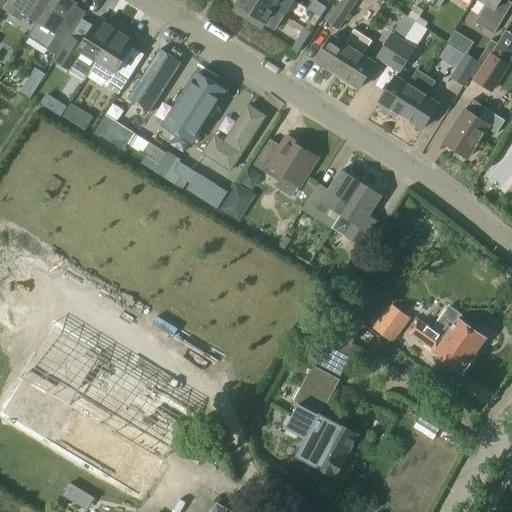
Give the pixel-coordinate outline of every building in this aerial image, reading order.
[(0,0),(0,6),(3,9),(9,0),(0,0)] [(26,14),(38,22),(51,0),(9,0),(3,9),(22,21),(26,14)] [(58,56),(71,36),(76,28),(66,21),(77,3),(72,0),(51,0),(38,22),(49,29),(39,44),(58,56)] [(277,9),(263,0),(239,0),(236,5),(276,31),(286,15),(276,9),(277,9)] [(295,0),(263,0),(277,9),(276,9),(286,15),(296,0),(295,0)] [(308,9),(315,14),(321,17),(322,16),(327,8),(314,0),(313,0),(309,8),(308,9)] [(342,0),(341,1),(327,22),(339,29),(358,0),(357,0),(342,0)] [(431,0),(430,2),(440,8),(444,0),(431,0)] [(480,0),(487,4),(475,23),(494,34),(511,5),(511,2),(507,0),(480,0)] [(416,6),(409,17),(416,22),(424,11),(416,6)] [(321,17),(315,14),(309,23),(315,27),(321,17)] [(91,72),(118,29),(100,17),(83,44),(71,36),(58,56),(55,60),(70,70),(71,68),(87,78),(91,72)] [(137,41),(118,29),(91,72),(106,82),(104,85),(119,95),(132,75),(120,67),(137,41)] [(339,76),(365,36),(354,29),(345,44),(333,36),(316,61),(339,76)] [(376,58),(387,66),(404,39),(393,32),(376,58)] [(373,41),(365,36),(339,76),(360,89),(376,64),(364,56),(373,41)] [(404,39),(387,66),(400,74),(417,48),(404,39)] [(491,40),(478,60),(480,61),(484,64),(491,52),(497,44),(491,40)] [(440,56),(458,66),(466,53),(448,42),(440,56)] [(125,93),(143,105),(174,58),(156,46),(125,93)] [(473,80),(492,93),(503,77),(510,65),(491,52),(484,64),(483,65),(473,80)] [(478,60),(466,53),(458,66),(451,78),(465,86),(480,61),(478,60)] [(191,143),(228,84),(197,65),(160,123),(191,143)] [(35,68),(20,92),(31,98),(46,75),(35,68)] [(401,116),(427,76),(417,70),(408,84),(396,76),(380,102),(401,116)] [(436,82),(427,76),(401,116),(423,130),(439,104),(427,96),(436,82)] [(40,104),(61,117),(67,107),(47,94),(40,104)] [(199,148),(231,168),(266,112),(246,99),(224,136),(211,128),(199,148)] [(488,125),(477,118),(484,107),(473,100),(466,110),(445,143),(467,158),(488,125)] [(63,116),(74,123),(82,111),(71,104),(63,116)] [(123,150),(127,143),(134,133),(106,116),(99,126),(96,132),(123,150)] [(138,149),(142,152),(149,142),(137,134),(130,145),(138,149)] [(302,145),(288,136),(281,146),(270,139),(254,165),(266,173),(270,167),(300,186),(318,158),(301,147),(302,145)] [(149,142),(142,152),(183,178),(190,182),(196,172),(149,142)] [(331,208),(340,213),(360,182),(342,170),(329,190),(319,184),(302,209),(313,216),(317,209),(326,215),(331,208)] [(227,191),(196,172),(190,183),(186,189),(216,208),(227,191)] [(360,182),(340,213),(352,221),(343,236),(363,248),(380,222),(370,215),(382,196),(360,182)] [(246,208),(228,196),(220,209),(238,221),(246,208)] [(511,200),(503,211),(511,218),(511,200)] [(390,305),(386,302),(370,323),(375,326),(373,328),(393,343),(412,318),(391,303),(390,305)] [(410,333),(435,352),(463,373),(474,359),(473,358),(486,339),(461,321),(464,316),(450,305),(433,328),(420,319),(410,333)] [(52,320),(20,375),(162,460),(194,406),(103,351),(54,322),(52,320)] [(358,334),(336,322),(293,402),(298,405),(285,428),(307,440),(298,456),(337,476),(359,435),(321,415),(341,379),(339,379),(351,357),(361,362),(367,350),(353,343),(358,334)] [(194,435),(181,453),(199,466),(212,448),(194,435)] [(232,511),(218,503),(212,511),(232,511)]
